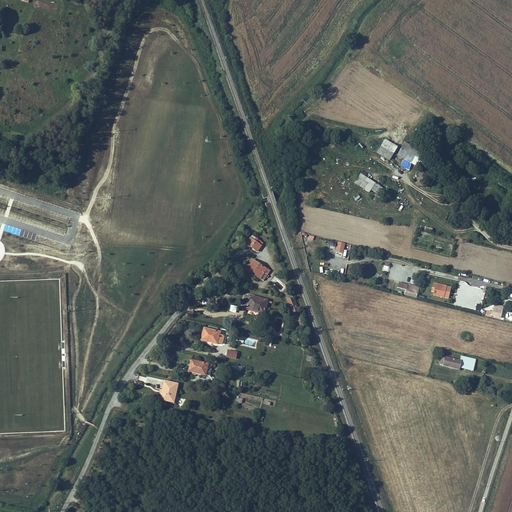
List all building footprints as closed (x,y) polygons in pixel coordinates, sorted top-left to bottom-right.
[(404,159),(408,152),(421,159),(425,152),(405,142),(398,155),(404,159)] [(382,154),(386,148),(382,145),(378,152),(382,154)] [(390,159),(394,153),(386,148),(382,154),(390,159)] [(408,152),(404,159),(423,169),(427,162),(421,159),(408,152)] [(371,189),(375,182),(361,173),(355,182),(369,192),(371,189)] [(375,182),(371,189),(378,194),(382,187),(375,182)] [(252,235),(247,243),(257,251),(263,243),(252,235)] [(344,246),(338,244),(336,251),(343,252),(344,246)] [(247,267),(256,273),(255,274),(264,280),(269,272),(265,270),(267,268),(252,259),(247,267)] [(415,288),(416,286),(408,284),(408,285),(399,282),(397,288),(406,290),(404,294),(417,298),(419,289),(415,288)] [(444,298),(447,285),(433,282),(431,290),(434,291),(433,295),(444,298)] [(264,313),(268,299),(249,294),(249,295),(245,294),(242,308),(264,313)] [(296,312),(291,298),(284,296),(291,314),(296,312)] [(493,307),(491,315),(501,317),(503,310),(493,307)] [(218,343),(222,344),(224,336),(220,334),(221,331),(204,327),(200,340),(218,344),(218,343)] [(236,358),(237,351),(228,349),(226,357),(236,358)] [(461,359),(445,356),(442,356),(440,364),(443,364),(443,366),(459,370),(460,367),(473,371),(476,359),(462,355),(461,359)] [(203,362),(191,359),(188,371),(206,375),(209,364),(203,363),(203,362)] [(179,383),(164,380),(159,399),(174,403),(179,383)]
